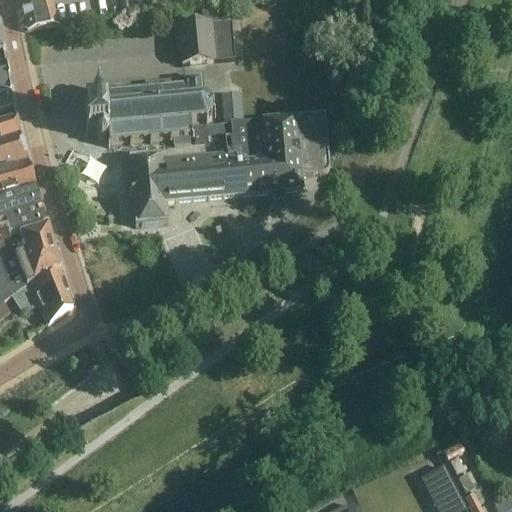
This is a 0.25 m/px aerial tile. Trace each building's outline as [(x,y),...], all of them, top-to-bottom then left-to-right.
[(50,0),(19,0),(28,35),(59,28),(50,0)] [(230,26),(219,27),(217,13),(201,15),(202,26),(173,29),(174,35),(175,44),(178,44),(180,68),(216,64),(234,63),(231,29),(230,26)] [(9,95),(10,95),(3,57),(0,57),(0,112),(13,109),(9,95)] [(94,95),(90,99),(92,116),(85,116),(86,126),(87,136),(96,135),(97,141),(100,143),(105,143),(107,140),(108,148),(129,146),(172,142),(173,149),(189,148),(189,140),(192,140),(190,127),(206,126),(211,119),(210,109),(203,103),(201,81),(185,83),(185,82),(144,86),(145,96),(104,100),(104,98),(100,94),(94,95)] [(231,127),(243,125),(240,97),(236,97),(220,99),(221,108),(223,128),(231,127)] [(243,101),(243,114),(262,113),(262,100),(243,101)] [(326,140),(325,124),(324,117),(295,120),(246,125),(243,125),(231,127),(231,128),(234,157),(217,158),(161,163),(161,158),(131,161),(128,161),(135,231),(167,228),(165,206),(271,197),(272,204),(278,204),(284,203),(283,195),(302,194),(301,180),(322,177),(323,177),(324,177),(324,176),(325,176),(325,175),(326,175),(327,174),(328,173),(328,172),(329,171),(329,170),(329,169),(329,168),(329,167),(326,140)] [(20,138),(15,118),(0,122),(0,173),(27,165),(20,138)] [(192,130),(194,146),(195,146),(206,145),(204,129),(192,130)] [(28,165),(27,165),(0,173),(0,201),(35,190),(28,165)] [(47,231),(35,190),(0,201),(0,228),(5,227),(11,242),(47,231)] [(0,308),(2,307),(6,304),(12,300),(27,289),(60,275),(59,272),(47,231),(11,242),(0,245),(0,308)] [(23,318),(38,308),(47,327),(74,310),(63,285),(60,275),(27,289),(12,300),(23,318)] [(0,324),(10,317),(2,307),(0,308),(0,324)] [(466,448),(475,470),(490,464),(482,442),(466,448)] [(447,467),(464,458),(460,449),(443,458),(447,467)] [(450,467),(457,480),(465,476),(458,463),(450,467)] [(457,483),(465,498),(474,494),(466,478),(457,483)] [(428,497),(436,511),(458,500),(450,485),(428,497)] [(480,511),(478,508),(483,505),(479,496),(473,499),(463,504),(467,511),(480,511)] [(511,511),(511,499),(494,509),(495,511),(511,511)]
